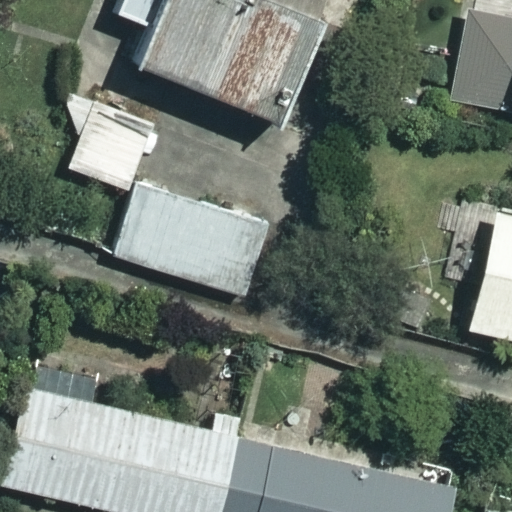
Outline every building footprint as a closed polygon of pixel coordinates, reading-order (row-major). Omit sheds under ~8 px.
[(305,14),(270,0),(103,0),(130,11),(116,44),(268,106),(305,14)] [(511,0),(461,0),(440,91),(490,103),(494,87),(511,90),(511,0)] [(140,124),(74,103),(55,161),(122,182),(140,124)] [(254,207),(128,168),(104,247),(230,286),(254,207)] [(511,215),(490,211),(462,332),(511,343),(511,215)] [(0,476),(149,511),(210,511),(231,427),(13,375),(0,430),(0,476)] [(231,427),(210,511),(434,511),(443,478),(231,427)] [(511,511),(511,510),(478,503),(476,511),(511,511)]
